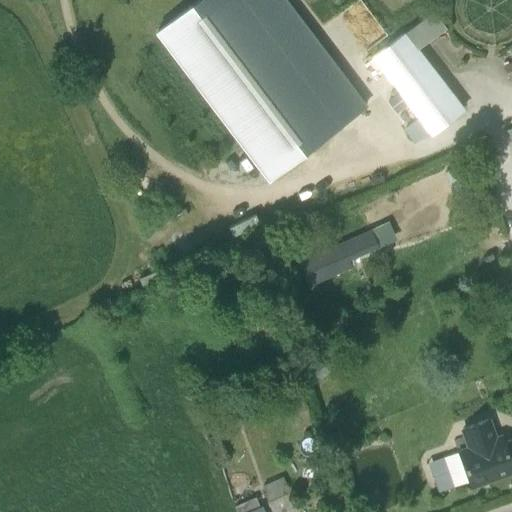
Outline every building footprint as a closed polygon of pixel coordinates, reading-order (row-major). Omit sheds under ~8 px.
[(198,0),(156,32),(269,180),(364,107),(282,0),(198,0)] [(418,23),(431,39),(445,29),(433,12),(418,23)] [(418,23),(404,34),(416,50),(431,39),(418,23)] [(372,58),(408,106),(440,82),(416,50),(404,34),(372,58)] [(459,107),(440,82),(408,106),(419,120),(428,132),(430,135),(462,111),(459,107)] [(405,130),(414,143),(428,132),(419,120),(405,130)] [(302,263),(312,284),(354,265),(352,257),(375,247),(369,234),(302,263)] [(484,475),(486,481),(511,472),(511,466),(503,442),(501,437),(494,440),(487,421),(462,430),(469,448),(458,453),(468,481),(484,475)] [(511,439),(503,442),(511,466),(511,439)] [(453,487),(468,481),(458,453),(443,458),(448,472),(453,487)] [(453,487),(448,472),(431,478),(437,493),(453,487)] [(262,494),(269,511),(292,511),(296,511),(283,479),(263,487),(266,493),(262,494)] [(235,507),(236,511),(260,511),(255,499),(235,507)]
